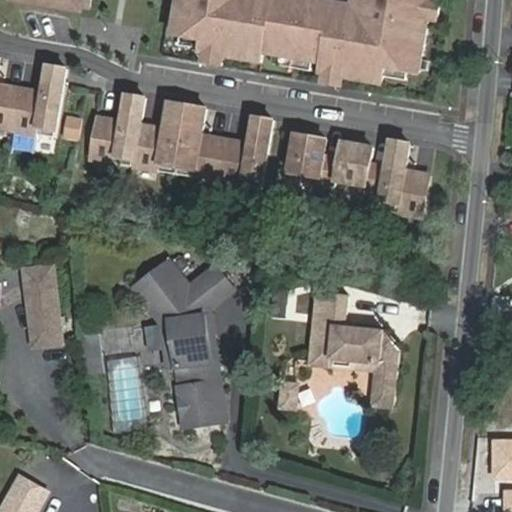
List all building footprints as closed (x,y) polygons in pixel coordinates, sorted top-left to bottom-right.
[(352,0),(351,10),(333,6),(333,0),(177,0),(172,27),(180,29),(203,33),(202,43),(201,46),(205,46),(224,50),(261,56),(263,46),(273,48),(313,55),(322,57),(321,67),(325,67),(343,71),(382,78),(384,71),(385,61),(408,65),(419,67),(429,13),(431,0),(352,0)] [(441,0),(431,0),(429,13),(439,15),(441,0)] [(179,39),(202,43),(203,33),(180,29),(179,39)] [(222,59),(224,50),(205,46),(203,56),(222,59)] [(311,65),(313,55),(273,48),(271,58),(311,65)] [(0,122),(15,125),(23,84),(0,79),(0,67),(3,53),(0,52),(0,122)] [(47,88),(23,84),(15,125),(18,126),(15,142),(38,146),(41,130),(58,133),(70,64),(51,61),(47,88)] [(408,65),(385,61),(384,71),(406,75),(408,65)] [(342,81),(343,71),(325,67),(323,77),(342,81)] [(144,121),(149,94),(131,90),(126,117),(101,113),(94,155),(137,162),(144,121)] [(168,125),(144,121),(137,162),(179,170),(192,101),(173,98),(168,125)] [(210,104),(192,101),(179,170),(222,177),(229,136),(205,131),(210,104)] [(253,140),(229,136),(222,177),(265,185),(277,116),(258,113),(253,140)] [(80,141),(82,116),(63,115),(61,139),(80,141)] [(330,135),(300,130),(293,168),(322,173),(321,180),(339,183),(340,176),(344,155),(327,152),(330,135)] [(414,140),(395,137),(391,163),(386,191),(383,206),(426,214),(433,172),(409,167),(414,140)] [(347,138),(344,155),(340,176),(369,182),(368,188),(386,191),(391,163),(374,160),(377,144),(347,138)] [(173,262),(144,284),(174,322),(180,368),(195,366),(197,386),(180,388),(186,429),(229,423),(217,336),(211,337),(208,316),(238,292),(219,268),(193,288),(173,262)] [(55,265),(27,269),(29,283),(57,280),(55,265)] [(57,280),(29,283),(37,345),(65,342),(57,280)] [(335,364),(343,374),(379,377),(376,409),(398,412),(404,351),(382,327),(344,324),(346,298),(309,294),(303,361),(335,364)] [(102,332),(87,334),(92,372),(106,371),(102,332)] [(302,370),(343,374),(335,364),(303,361),(302,370)] [(273,389),(272,401),(288,402),(289,390),(273,389)] [(288,402),(272,401),(271,414),(287,415),(288,402)] [(37,511),(47,492),(20,479),(3,511),(37,511)]
